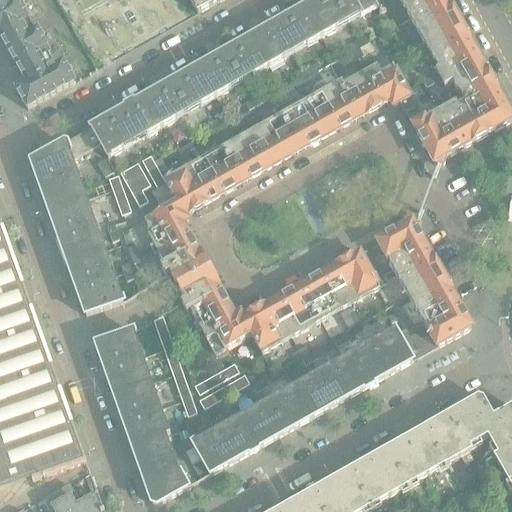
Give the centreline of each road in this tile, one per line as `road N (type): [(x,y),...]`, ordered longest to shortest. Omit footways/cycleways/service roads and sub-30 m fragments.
road 1 (residential): [(416,197),(251,288),(223,266),(218,226),(381,137),(405,163)]
road 2 (residential): [(134,511),(1,148)]
road 3 (residential): [(210,511),(511,350)]
road 4 (residential): [(273,0),(1,148)]
road 5 (residential): [(511,279),(478,269),(416,197)]
